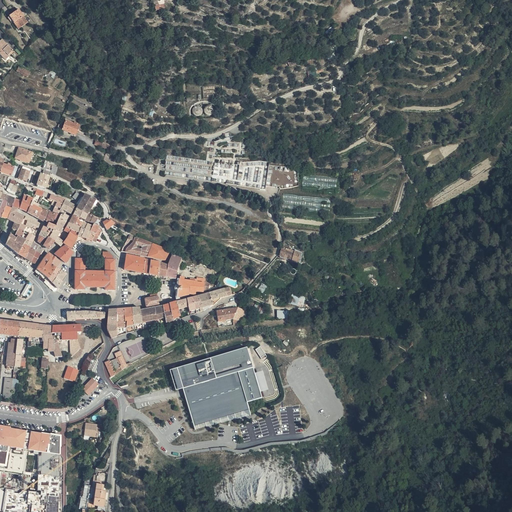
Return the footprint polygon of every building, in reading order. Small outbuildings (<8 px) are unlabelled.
[(9,17),(13,22),(18,29),(27,22),(17,9),(8,16),(9,17)] [(12,46),(1,35),(0,36),(0,50),(5,56),(9,52),(8,51),(12,46)] [(29,71),(18,66),(15,71),(27,76),(29,71)] [(218,97),(217,85),(205,85),(205,98),(218,97)] [(202,106),(199,104),(197,104),(195,105),(194,107),(193,109),(193,111),(195,114),(198,115),(200,114),(202,113),(203,110),(203,108),(202,106)] [(214,105),(212,104),(209,104),(207,105),(206,107),(205,109),(206,112),(208,114),(210,114),(213,114),(215,112),(216,110),(215,108),(214,105)] [(80,131),(82,126),(79,125),(80,122),(75,120),(74,122),(67,119),(62,128),(75,133),(77,129),(80,131)] [(0,150),(4,152),(6,145),(14,146),(14,144),(7,143),(0,141),(0,150)] [(35,160),(38,153),(21,147),(17,156),(30,162),(31,158),(35,160)] [(187,162),(187,157),(167,155),(166,172),(188,174),(188,172),(190,172),(190,167),(192,167),(192,163),(187,162)] [(51,173),(54,163),(46,160),(43,169),(51,173)] [(210,170),(211,163),(203,161),(203,164),(199,163),(199,168),(201,169),(201,171),(204,172),(205,169),(210,170)] [(251,176),(255,176),(255,182),(257,181),(257,180),(262,180),(262,168),(257,168),(256,169),(250,169),(250,172),(246,172),(245,169),(249,168),(245,168),(243,164),(248,161),(240,162),(240,171),(243,171),(243,176),(247,175),(248,176),(248,178),(251,176)] [(13,167),(3,163),(0,170),(0,172),(9,176),(13,167)] [(23,169),(19,178),(27,181),(31,172),(23,169)] [(36,184),(40,172),(35,171),(31,183),(36,184)] [(50,176),(41,172),(36,185),(45,188),(47,184),(50,176)] [(312,184),(311,176),(303,176),(304,185),(312,184)] [(10,196),(2,193),(0,199),(0,202),(5,204),(6,205),(10,196)] [(87,214),(88,213),(96,198),(86,193),(76,208),(87,214)] [(25,195),(23,200),(25,201),(31,204),(34,199),(25,195)] [(65,199),(51,195),(49,199),(53,201),(52,204),(55,206),(53,212),(59,214),(61,210),(64,200),(65,199)] [(15,198),(10,196),(6,205),(12,207),(15,198)] [(15,198),(12,207),(17,209),(18,207),(21,200),(15,198)] [(75,205),(64,200),(61,210),(70,214),(75,205)] [(31,204),(25,201),(22,209),(27,212),(31,204)] [(5,204),(0,216),(0,219),(6,221),(8,218),(12,207),(6,205),(5,204)] [(43,209),(31,204),(27,212),(38,218),(43,209)] [(17,209),(12,207),(8,218),(14,221),(19,224),(24,216),(16,211),(17,209)] [(79,218),(84,220),(87,214),(76,208),(73,216),(79,219),(79,218)] [(46,219),(49,212),(43,209),(38,218),(42,221),(44,218),(46,219)] [(53,212),(50,211),(47,219),(57,223),(58,221),(60,217),(61,215),(59,214),(53,212)] [(95,225),(95,224),(98,218),(88,213),(87,214),(84,220),(95,225)] [(26,217),(24,216),(19,224),(16,229),(11,226),(5,241),(17,251),(24,239),(28,233),(23,231),(26,225),(29,220),(25,218),(26,217)] [(27,216),(26,217),(25,218),(29,220),(26,225),(32,227),(33,225),(38,228),(40,224),(36,221),(27,216)] [(69,221),(80,227),(82,222),(78,220),(79,219),(73,216),(69,221)] [(104,222),(106,228),(113,223),(108,219),(104,222)] [(19,224),(14,221),(11,226),(16,229),(19,224)] [(59,231),(64,225),(58,221),(57,223),(55,226),(54,228),(59,231)] [(67,225),(79,233),(81,228),(80,227),(69,221),(67,225)] [(81,228),(79,233),(79,234),(82,236),(87,224),(82,222),(80,227),(81,228)] [(87,224),(82,236),(87,238),(92,227),(87,224)] [(98,228),(99,226),(95,224),(95,225),(94,227),(92,232),(95,234),(92,240),(96,241),(101,230),(98,228)] [(28,233),(35,237),(37,230),(32,227),(26,225),(23,231),(28,233)] [(51,233),(53,229),(47,227),(45,225),(42,230),(50,234),(51,233)] [(65,244),(71,247),(79,234),(79,233),(67,225),(64,230),(69,233),(64,243),(65,244)] [(92,232),(94,227),(92,226),(92,227),(87,238),(92,240),(95,234),(92,232)] [(60,232),(59,231),(54,228),(53,229),(51,233),(57,237),(60,232)] [(40,235),(47,239),(48,238),(50,234),(42,230),(40,235)] [(28,233),(24,239),(32,243),(35,237),(28,233)] [(54,241),(57,237),(51,233),(50,234),(48,238),(54,241)] [(129,233),(127,240),(120,251),(125,251),(164,260),(169,250),(134,236),(129,233)] [(43,246),(47,239),(40,235),(38,241),(43,246)] [(64,241),(57,237),(54,241),(60,245),(64,241)] [(48,238),(47,239),(43,246),(48,249),(54,241),(48,238)] [(24,239),(17,251),(25,256),(29,248),(32,243),(24,239)] [(29,248),(35,251),(38,245),(32,243),(29,248)] [(38,245),(35,251),(40,254),(43,249),(38,245)] [(73,251),(70,249),(64,245),(60,247),(55,254),(65,261),(73,251)] [(291,247),(286,245),(283,251),(279,252),(277,255),(289,261),(292,256),(301,260),(304,253),(300,250),(301,249),(293,245),(291,247)] [(29,248),(25,256),(30,260),(35,251),(29,248)] [(35,251),(30,260),(34,262),(40,254),(35,251)] [(84,251),(78,251),(77,258),(76,258),(75,287),(84,287),(84,285),(105,286),(105,288),(114,288),(115,259),(114,259),(114,256),(112,254),(108,251),(103,251),(103,255),(106,255),(106,259),(105,271),(84,271),(85,258),(84,258),(84,251)] [(51,263),(55,258),(47,252),(42,257),(39,264),(36,268),(46,276),(54,266),(51,263)] [(177,254),(172,252),(168,262),(173,263),(177,254)] [(143,272),(144,258),(127,254),(124,269),(143,272)] [(173,263),(168,262),(167,265),(166,276),(175,277),(178,266),(182,256),(177,254),(173,263)] [(60,262),(55,258),(51,263),(54,266),(56,267),(60,262)] [(157,274),(159,261),(150,259),(148,273),(157,274)] [(166,276),(167,265),(159,261),(157,274),(166,276)] [(56,267),(54,266),(46,276),(51,281),(55,274),(58,269),(56,267)] [(46,276),(36,268),(34,270),(45,278),(46,276)] [(55,274),(60,279),(64,273),(58,269),(55,274)] [(179,278),(178,278),(178,289),(188,292),(188,294),(190,293),(191,293),(195,293),(195,290),(203,290),(209,289),(209,282),(205,279),(205,277),(200,276),(200,274),(190,272),(188,278),(183,277),(183,276),(179,275),(179,278)] [(55,274),(51,281),(55,286),(60,279),(55,274)] [(264,293),(267,285),(262,283),(258,290),(264,293)] [(217,297),(231,293),(229,286),(218,289),(215,290),(217,297)] [(203,294),(198,295),(200,302),(202,307),(213,303),(212,299),(209,292),(203,294)] [(292,296),(293,294),(285,292),(283,300),(291,301),(292,299),(294,300),(294,297),(292,296)] [(157,294),(145,297),(146,305),(150,304),(158,302),(157,294)] [(198,295),(192,297),(194,302),(196,308),(199,307),(200,310),(203,309),(202,307),(200,302),(198,295)] [(190,307),(188,304),(187,298),(175,301),(178,311),(190,307)] [(172,310),(174,318),(179,315),(178,311),(175,301),(169,303),(172,310)] [(172,310),(169,303),(163,305),(165,312),(172,310)] [(143,321),(166,316),(165,312),(163,305),(150,307),(144,308),(140,308),(143,321)] [(131,307),(135,322),(143,321),(140,308),(139,306),(131,307)] [(237,315),(238,306),(225,308),(225,309),(217,310),(218,319),(236,317),(237,315)] [(237,315),(244,316),(250,308),(238,306),(237,315)] [(127,324),(135,322),(131,307),(123,308),(124,317),(125,317),(127,324)] [(96,317),(96,311),(96,309),(89,308),(89,311),(87,311),(87,317),(96,317)] [(113,336),(119,334),(118,324),(117,320),(116,308),(108,309),(107,326),(113,336)] [(123,308),(116,308),(117,320),(125,319),(124,317),(123,308)] [(166,316),(167,320),(174,318),(172,310),(165,312),(166,316)] [(0,319),(0,350),(4,351),(7,333),(13,334),(12,338),(18,338),(19,333),(20,321),(0,319)] [(19,333),(29,335),(29,322),(20,321),(19,333)] [(38,329),(38,323),(29,322),(29,335),(28,345),(32,345),(32,341),(44,343),(44,330),(38,329)] [(54,325),(38,323),(38,329),(44,330),(44,343),(44,345),(49,346),(48,348),(51,348),(51,350),(54,350),(55,354),(57,354),(57,357),(62,357),(57,338),(54,325)] [(81,332),(80,324),(54,325),(57,338),(70,338),(71,355),(84,352),(78,338),(78,332),(81,332)] [(18,338),(12,338),(11,338),(11,339),(10,339),(9,351),(17,352),(18,339),(18,338)] [(100,344),(91,353),(96,358),(105,348),(100,344)] [(248,347),(172,370),(178,391),(184,389),(196,431),(252,415),(249,403),(264,399),(262,393),(270,391),(265,372),(256,375),(248,347)] [(17,352),(9,351),(7,364),(8,365),(15,365),(17,352)] [(121,366),(120,366),(115,370),(110,361),(106,363),(112,377),(117,375),(122,371),(127,367),(120,351),(114,354),(116,358),(117,358),(121,366)] [(77,380),(79,369),(67,366),(65,378),(77,380)] [(88,389),(94,396),(104,388),(98,381),(88,389)] [(4,383),(3,395),(12,396),(13,388),(13,384),(13,383),(4,383)] [(87,424),(86,440),(91,440),(91,436),(98,436),(98,424),(87,424)] [(59,458),(60,435),(0,426),(0,468),(33,474),(36,454),(59,458)] [(31,477),(3,472),(0,483),(0,488),(4,492),(2,511),(13,506),(14,500),(40,502),(40,478),(31,477)] [(105,504),(108,489),(105,488),(105,485),(106,482),(100,481),(96,502),(105,504)]
